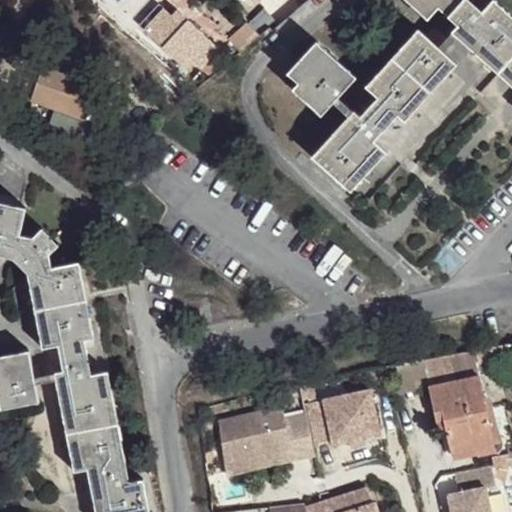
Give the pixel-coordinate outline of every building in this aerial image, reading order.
[(22,0),(0,0),(13,11),(22,0)] [(189,16),(171,0),(159,0),(146,15),(201,66),(227,40),(195,11),(189,16)] [(404,0),(426,20),(437,8),(455,25),(450,31),(511,85),(511,16),(493,0),(491,0),(482,10),(470,0),(404,0)] [(455,64),(417,31),(365,89),(376,99),(360,119),(353,114),(313,158),(352,192),(385,155),(374,145),(396,117),(404,123),(455,64)] [(354,80),(314,45),(287,78),(296,87),(291,93),(320,119),(354,80)] [(49,52),(39,48),(30,69),(41,74),(49,52)] [(104,70),(49,52),(41,74),(35,88),(91,107),(104,70)] [(219,66),(215,63),(207,71),(210,75),(219,66)] [(93,116),(65,106),(60,120),(89,129),(93,116)] [(0,255),(15,258),(29,273),(46,349),(58,348),(63,372),(55,374),(77,471),(89,470),(97,511),(148,511),(142,478),(131,480),(107,372),(91,374),(86,343),(95,340),(79,265),(53,268),(51,254),(60,245),(43,229),(36,237),(20,233),(24,206),(0,201),(0,255)] [(511,338),(511,337),(474,345),(476,357),(511,349),(511,338)] [(424,357),(430,384),(436,416),(445,414),(446,425),(452,450),(494,440),(479,372),(476,357),(474,345),(424,357)] [(31,353),(0,357),(0,408),(39,402),(31,353)] [(371,390),(306,404),(309,415),(315,444),(334,440),(335,445),(381,434),(371,390)] [(285,409),(221,423),(229,474),(261,467),(259,457),(293,450),(295,459),(317,454),(315,444),(309,415),(287,420),(285,409)] [(445,414),(436,416),(438,425),(446,425),(445,414)] [(452,511),(490,511),(485,486),(495,484),(492,463),(455,470),(459,490),(448,492),(452,511)] [(373,482),(315,503),(318,511),(385,511),(381,497),(378,497),(373,482)] [(310,511),(307,503),(273,508),(273,511),(310,511)]
